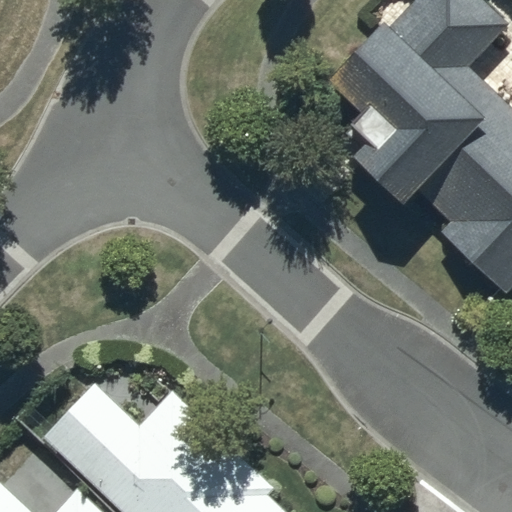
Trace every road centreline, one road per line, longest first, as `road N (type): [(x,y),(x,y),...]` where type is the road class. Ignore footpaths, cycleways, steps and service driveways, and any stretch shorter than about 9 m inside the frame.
road 1 (residential): [(511,476),(106,132)]
road 2 (residential): [(106,132),(0,255)]
road 3 (residential): [(176,0),(106,132)]
